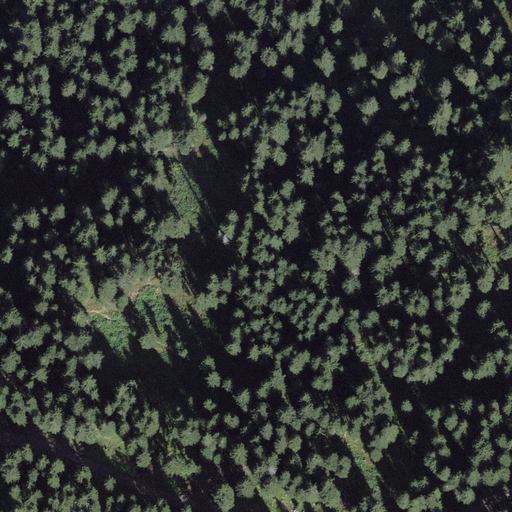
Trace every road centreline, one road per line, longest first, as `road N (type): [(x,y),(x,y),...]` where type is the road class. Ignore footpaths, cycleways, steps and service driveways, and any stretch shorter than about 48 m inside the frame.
road 1 (track): [(0,437),(60,451),(218,511)]
road 2 (track): [(0,168),(44,175),(123,162)]
